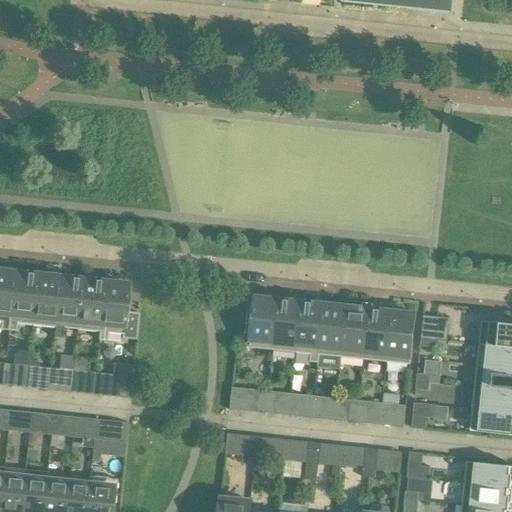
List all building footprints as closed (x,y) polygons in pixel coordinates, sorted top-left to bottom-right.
[(452,13),(452,0),(342,0),(343,2),(382,6),(452,13)] [(0,324),(0,330),(8,331),(14,273),(0,271),(0,322),(0,324)] [(36,276),(14,273),(8,331),(15,332),(16,324),(31,325),(36,276)] [(59,278),(36,276),(31,325),(54,328),(59,278)] [(54,328),(76,330),(82,280),(59,278),(54,328)] [(104,283),(82,280),(76,330),(98,332),(97,340),(98,340),(104,283)] [(104,283),(98,340),(106,341),(107,333),(123,335),(125,310),(128,311),(129,302),(126,302),(128,285),(104,283)] [(273,351),(278,301),(254,298),(253,315),(250,315),(249,323),(252,324),(249,348),(273,351)] [(300,303),(278,301),(273,351),(295,353),(300,303)] [(300,303),(295,353),(310,355),(309,362),(317,363),(323,306),(300,303)] [(323,306),(317,363),(318,363),(319,355),(341,358),(346,308),(323,306)] [(363,360),(368,310),(346,308),(341,358),(363,360)] [(391,313),(368,310),(363,360),(386,362),(391,313)] [(415,315),(391,313),(386,362),(409,365),(415,315)] [(421,339),(435,340),(437,318),(423,316),(421,339)] [(511,324),(507,324),(507,323),(490,321),(489,322),(482,321),(479,344),(511,347),(511,324)] [(420,347),(434,348),(435,340),(421,339),(420,347)] [(477,366),(511,369),(511,347),(479,344),(479,345),(487,346),(485,366),(477,365),(477,366)] [(511,369),(477,366),(474,387),(511,391),(511,369)] [(4,369),(2,385),(11,386),(12,370),(4,369)] [(41,373),(39,389),(47,390),(49,374),(41,373)] [(49,374),(47,390),(56,391),(58,375),(49,374)] [(417,374),(416,382),(431,383),(431,375),(417,374)] [(93,395),(94,379),(87,378),(85,394),(93,395)] [(94,379),(93,395),(102,396),(103,380),(94,379)] [(416,390),(430,391),(431,383),(416,382),(416,390)] [(511,391),(474,387),(472,409),(511,413),(511,391)] [(266,413),(268,397),(260,396),(259,412),(266,413)] [(277,398),(268,397),(266,413),(275,414),(277,398)] [(313,402),(306,401),(304,417),(311,418),(313,402)] [(319,419),(321,403),(313,402),(311,418),(319,419)] [(437,406),(428,405),(426,418),(436,419),(437,406)] [(358,407),(351,406),(349,422),(357,422),(358,407)] [(406,406),(398,406),(396,426),(404,427),(406,406)] [(366,423),(368,408),(358,407),(357,422),(366,423)] [(511,413),(472,409),(470,431),(511,435),(511,413)] [(2,421),(15,423),(16,412),(3,410),(2,421)] [(45,426),(58,427),(59,416),(46,415),(45,426)] [(88,431),(101,432),(102,421),(89,419),(88,431)] [(1,429),(14,430),(15,423),(2,421),(1,429)] [(45,426),(44,433),(57,435),(58,427),(45,426)] [(101,432),(88,431),(87,438),(100,439),(101,432)] [(252,437),(248,466),(254,467),(257,438),(252,437)] [(257,438),(254,467),(260,467),(263,438),(257,438)] [(311,473),(314,444),(308,443),(305,472),(311,473)] [(314,444),(311,473),(318,473),(321,444),(314,444)] [(366,449),(364,469),(363,478),(369,479),(372,450),(366,449)] [(372,450),(369,479),(375,479),(378,450),(372,450)] [(511,466),(467,462),(464,484),(511,489),(511,488),(511,482),(511,466)] [(331,479),(339,479),(340,467),(333,467),(331,479)] [(429,481),(431,468),(422,467),(420,480),(429,481)] [(0,499),(0,511),(7,511),(20,511),(25,471),(3,468),(0,499)] [(25,471),(20,511),(42,511),(45,481),(46,473),(25,471)] [(264,475),(254,474),(253,483),(263,484),(264,475)] [(63,511),(85,511),(89,478),(88,478),(87,486),(67,484),(63,511)] [(89,478),(85,511),(109,511),(110,505),(114,505),(116,481),(89,478)] [(42,511),(63,511),(67,484),(45,481),(42,511)] [(511,503),(511,489),(464,484),(462,506),(511,511),(511,510),(509,510),(510,503),(511,503)] [(406,492),(405,500),(418,501),(418,493),(406,492)] [(219,511),(249,511),(250,503),(251,503),(251,502),(220,499),(219,511)] [(404,508),(417,509),(418,501),(405,500),(404,508)]
